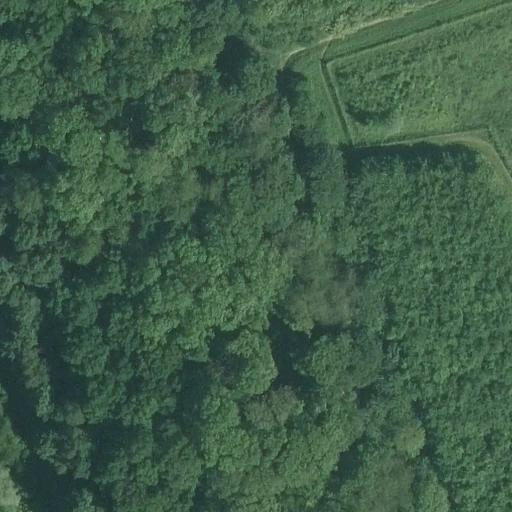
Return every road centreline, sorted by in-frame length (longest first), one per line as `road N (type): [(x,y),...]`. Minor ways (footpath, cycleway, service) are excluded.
road 1 (track): [(413,511),(288,141)]
road 2 (track): [(33,230),(122,511)]
road 3 (track): [(12,165),(213,96),(239,157)]
road 4 (track): [(33,230),(288,141)]
road 5 (track): [(288,141),(270,79),(291,43),(421,0)]
